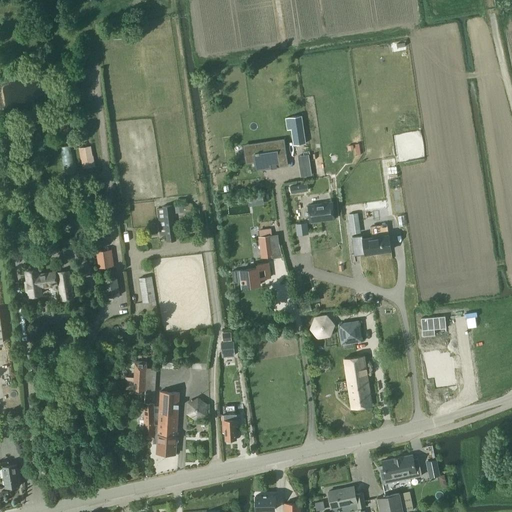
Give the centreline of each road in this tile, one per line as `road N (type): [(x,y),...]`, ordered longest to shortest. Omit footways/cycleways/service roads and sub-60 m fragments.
road 1 (tertiary): [(33,511),(421,426),(511,395)]
road 2 (track): [(204,246),(172,0)]
